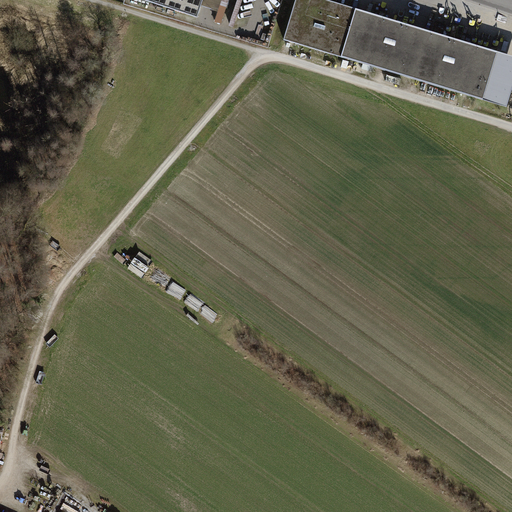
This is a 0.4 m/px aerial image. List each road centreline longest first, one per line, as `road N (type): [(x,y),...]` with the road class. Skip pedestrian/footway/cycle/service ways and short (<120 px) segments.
road 1 (track): [(265,54),(61,289),(0,473)]
road 2 (track): [(265,54),(511,127)]
road 3 (track): [(88,0),(265,54)]
